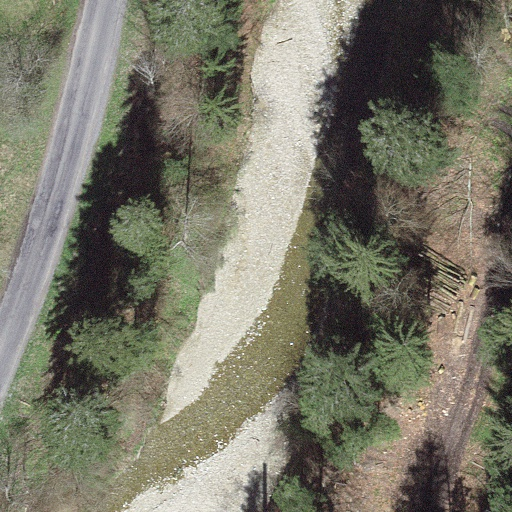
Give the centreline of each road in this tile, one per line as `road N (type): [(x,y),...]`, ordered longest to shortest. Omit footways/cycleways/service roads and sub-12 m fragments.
road 1 (unclassified): [(0,353),(62,178),(105,0)]
road 2 (track): [(423,511),(485,227),(511,180)]
